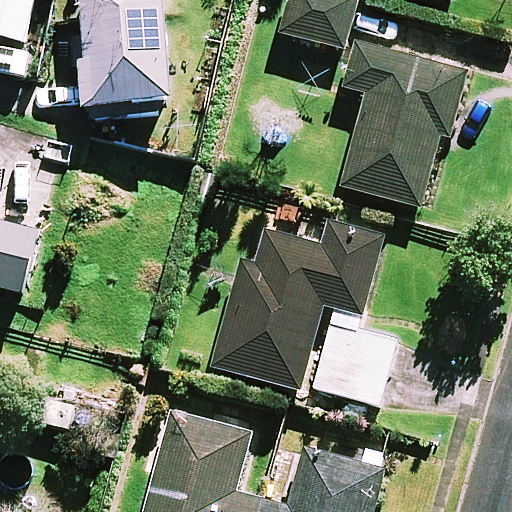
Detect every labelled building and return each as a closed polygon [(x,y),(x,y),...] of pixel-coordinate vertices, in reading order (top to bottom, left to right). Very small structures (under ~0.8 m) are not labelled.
[(34,0),(0,0),(0,38),(23,45),(34,0)] [(168,106),(162,0),(78,0),(84,110),(168,106)] [(359,1),(356,0),(292,0),(282,36),(344,54),(359,1)] [(467,76),(357,48),(347,89),(366,94),(342,191),(421,211),(440,139),(450,141),(467,76)] [(38,235),(0,226),(0,288),(24,294),(38,235)] [(358,334),(362,320),(383,242),(327,227),(321,249),(264,234),(255,269),(243,265),(214,370),(301,394),(303,387),(378,410),(397,345),(358,334)] [(374,511),(385,472),(379,470),(382,458),(363,453),(360,465),(301,449),(285,509),(235,495),(251,437),(172,416),(145,511),(374,511)]
